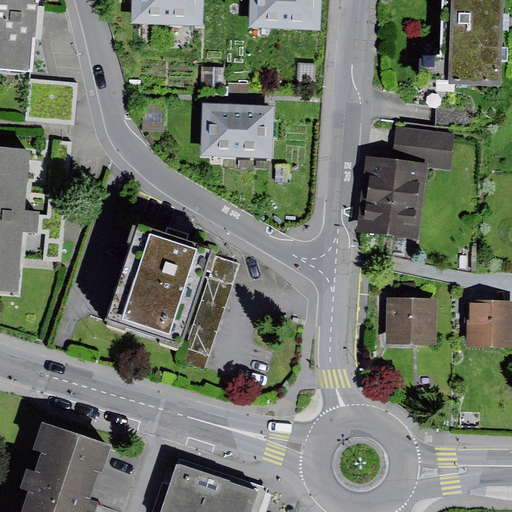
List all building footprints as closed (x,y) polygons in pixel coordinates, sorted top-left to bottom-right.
[(39,0),(0,0),(0,65),(33,68),(38,15),(39,0)] [(204,0),(131,0),(131,21),(204,24),(204,0)] [(322,0),(251,0),(250,25),(321,28),(322,0)] [(503,0),(441,0),(440,56),(420,56),(420,84),(501,86),(502,22),(503,0)] [(202,68),(202,87),(225,87),(226,68),(202,68)] [(26,121),(74,125),(75,101),(27,98),(26,121)] [(165,101),(144,100),(143,132),(164,132),(165,101)] [(274,104),(203,102),(201,153),(272,155),(274,104)] [(483,109),(437,106),(436,127),(482,129),(483,109)] [(454,135),(397,127),(392,162),(427,166),(449,170),(454,135)] [(72,141),(54,139),(48,198),(67,200),(72,141)] [(30,146),(0,143),(0,285),(17,287),(23,227),(38,228),(39,218),(40,208),(24,206),(30,146)] [(511,163),(506,157),(499,164),(506,171),(511,165),(511,163)] [(392,162),(367,159),(358,234),(417,241),(427,166),(392,162)] [(290,166),(277,165),(276,182),(289,183),(290,166)] [(67,200),(48,198),(47,208),(40,208),(39,218),(38,228),(47,228),(47,233),(64,234),(67,200)] [(213,243),(139,218),(108,311),(182,336),(213,243)] [(47,233),(45,260),(62,261),(64,234),(47,233)] [(218,255),(183,361),(206,368),(240,263),(218,255)] [(437,300),(388,299),(387,345),(436,346),(437,300)] [(511,302),(469,301),(467,348),(511,349),(511,302)] [(113,440),(44,416),(34,445),(43,448),(36,467),(28,464),(21,484),(29,487),(20,511),(94,511),(95,509),(99,497),(90,494),(100,466),(104,468),(113,440)] [(249,511),(258,488),(178,461),(170,484),(164,481),(153,511),(249,511)]
